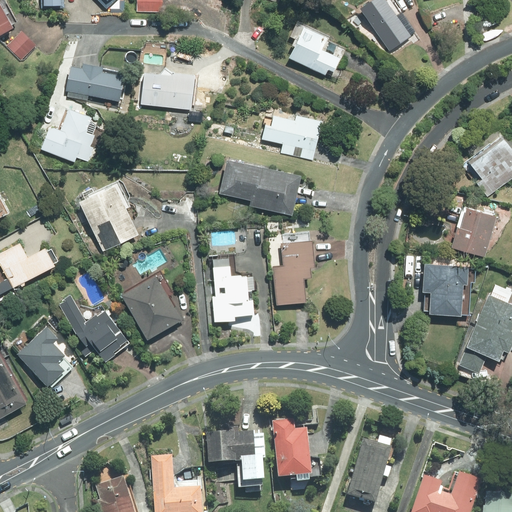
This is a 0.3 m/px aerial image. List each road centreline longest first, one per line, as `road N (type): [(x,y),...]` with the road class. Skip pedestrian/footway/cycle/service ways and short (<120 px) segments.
road 1 (residential): [(341,376),(359,324),(367,187),(387,147),(457,72),(511,45)]
road 2 (residential): [(511,78),(440,127),(393,195),(380,260),(378,389)]
road 3 (tertiary): [(52,451),(230,368),(341,376)]
road 4 (tertiary): [(378,389),(511,433)]
